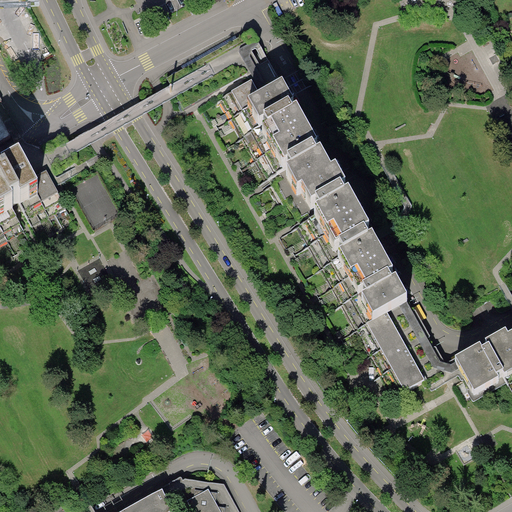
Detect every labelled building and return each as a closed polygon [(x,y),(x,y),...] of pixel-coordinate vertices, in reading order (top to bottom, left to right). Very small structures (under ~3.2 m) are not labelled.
[(252,84),(232,94),(373,321),(368,325),(403,392),(425,381),(445,370),(431,345),(373,244),(335,177),(332,179),(292,108),(282,91),(262,103),(252,84)] [(0,178),(0,233),(66,197),(43,155),(0,178)] [(511,336),(445,374),(461,403),(497,383),(511,409),(511,336)] [(195,488),(181,498),(189,511),(224,511),(213,491),(195,488)] [(180,511),(169,493),(136,511),(180,511)]
